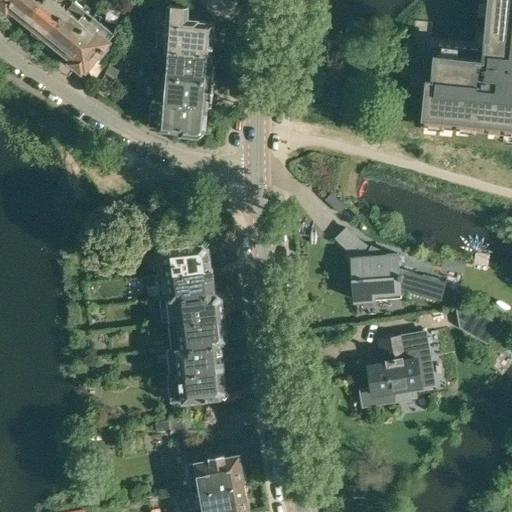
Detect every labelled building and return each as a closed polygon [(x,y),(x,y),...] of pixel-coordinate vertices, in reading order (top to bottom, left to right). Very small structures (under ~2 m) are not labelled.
[(9,0),(5,7),(7,9),(9,5),(26,19),(41,0),(9,0)] [(41,0),(26,19),(46,35),(73,0),(41,0)] [(74,0),(73,0),(46,35),(66,51),(94,15),(74,0)] [(511,0),(492,0),(487,48),(429,42),(421,123),(511,131),(511,0)] [(157,47),(162,47),(212,52),(215,20),(205,19),(204,18),(201,14),(200,14),(200,13),(189,12),(190,4),(170,2),(168,31),(159,30),(157,47)] [(94,15),(66,51),(74,57),(72,60),(82,69),(85,66),(86,67),(97,54),(101,56),(112,42),(108,40),(115,32),(94,15)] [(162,47),(160,73),(215,78),(217,62),(216,61),(217,52),(212,52),(162,47)] [(160,73),(157,98),(212,103),(213,97),(215,78),(160,73)] [(212,103),(157,98),(153,98),(151,125),(159,126),(159,127),(183,129),(182,132),(199,133),(207,129),(209,105),(212,106),(212,103)] [(339,211),(345,205),(345,204),(338,198),(330,191),(324,197),(339,211)] [(442,299),(447,281),(400,267),(399,254),(384,255),(383,251),(377,249),(375,247),(374,247),(372,246),(371,248),(368,246),(365,244),(353,234),(347,228),(338,238),(339,240),(340,242),(343,244),(347,248),(352,251),(348,258),(358,265),(359,276),(354,276),(356,300),(376,299),(375,293),(402,290),(401,287),(442,299)] [(159,260),(146,261),(147,274),(161,273),(160,272),(213,265),(210,246),(204,241),(165,245),(165,246),(157,247),(159,260)] [(160,272),(161,273),(163,297),(217,290),(215,289),(213,265),(160,272)] [(217,290),(163,297),(164,298),(168,297),(171,322),(226,315),(224,296),(217,290)] [(461,326),(481,337),(495,324),(478,307),(458,310),(461,326)] [(226,315),(171,322),(174,346),(225,340),(228,335),(226,315)] [(385,362),(370,365),(373,386),(361,388),(364,404),(395,399),(393,389),(435,382),(426,330),(381,338),(385,362)] [(170,347),(173,372),(225,365),(222,343),(225,340),(174,346),(170,347)] [(225,365),(173,372),(170,373),(173,400),(183,398),(183,399),(222,394),(227,388),(225,365)] [(170,429),(170,430),(187,428),(185,415),(169,417),(169,419),(170,429)] [(188,463),(193,491),(245,481),(240,453),(226,456),(226,451),(209,454),(210,459),(188,463)] [(180,511),(230,511),(250,508),(245,481),(193,491),(196,507),(180,510),(180,511)]
